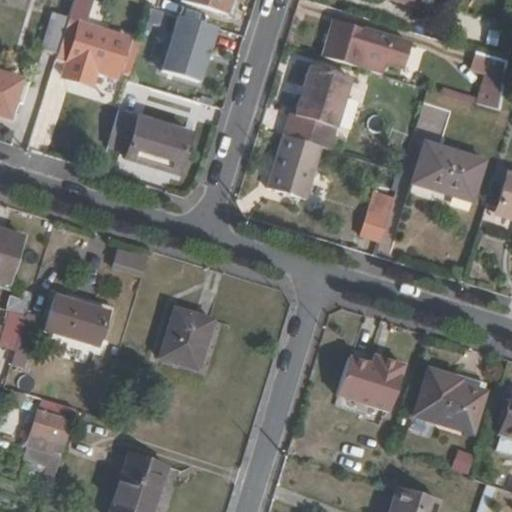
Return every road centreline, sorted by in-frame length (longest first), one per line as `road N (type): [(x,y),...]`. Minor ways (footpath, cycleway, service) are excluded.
road 1 (residential): [(243,511),(316,272)]
road 2 (residential): [(207,238),(279,0)]
road 3 (residential): [(0,175),(207,238)]
road 4 (residential): [(316,272),(511,331)]
